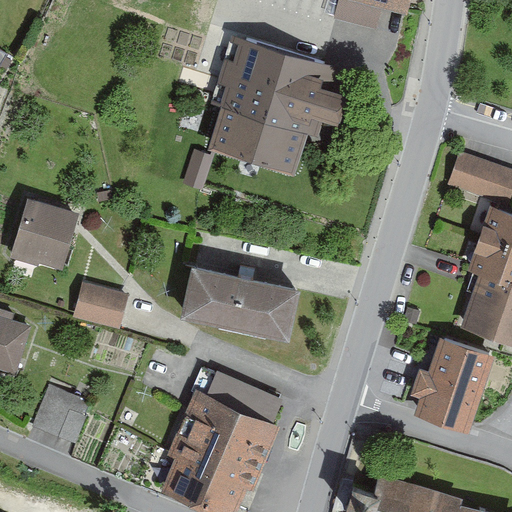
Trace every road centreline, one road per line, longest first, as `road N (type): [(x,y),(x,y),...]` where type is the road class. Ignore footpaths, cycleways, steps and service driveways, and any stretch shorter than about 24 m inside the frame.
road 1 (tertiary): [(344,400),(429,108)]
road 2 (residential): [(170,511),(0,438)]
road 3 (residential): [(344,400),(498,449)]
